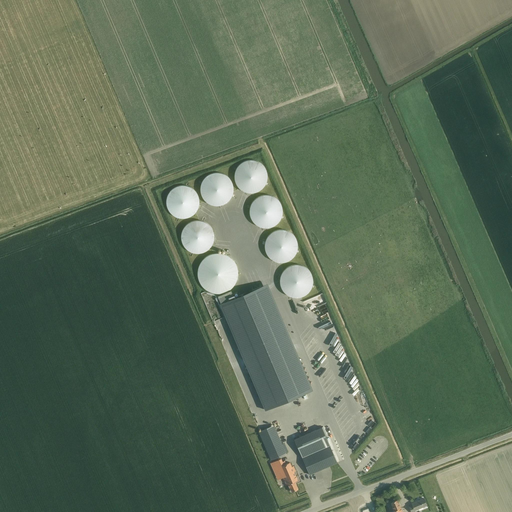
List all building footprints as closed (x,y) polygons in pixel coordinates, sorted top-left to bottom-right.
[(259,286),(219,303),(265,409),(305,392),(259,286)] [(308,356),(302,344),(306,342),(305,340),(299,342),(305,357),(308,356)] [(328,343),(324,345),(328,358),(333,356),(328,343)] [(356,422),(363,418),(359,413),(353,417),(356,422)] [(259,431),(271,460),(286,453),(273,425),(259,431)] [(337,462),(330,446),(322,427),(294,439),(302,458),(309,474),(337,462)] [(291,492),(298,489),(294,481),(297,480),(290,464),(285,466),(282,460),(271,464),(276,475),(281,473),(286,484),(288,484),(291,492)] [(414,510),(426,505),(423,498),(411,503),(412,505),(409,506),(411,511),(413,511),(415,511),(414,510)] [(402,511),(401,507),(400,508),(397,500),(391,502),(394,510),(390,511),(402,511)]
